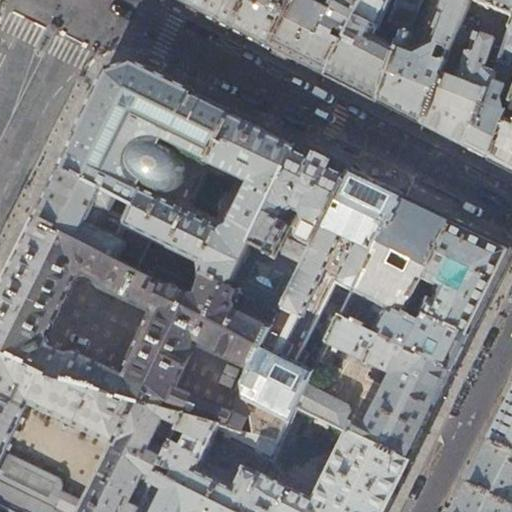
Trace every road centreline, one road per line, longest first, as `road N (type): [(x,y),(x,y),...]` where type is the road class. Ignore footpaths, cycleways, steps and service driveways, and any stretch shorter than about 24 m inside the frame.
road 1 (residential): [(106,0),(511,207)]
road 2 (residential): [(423,511),(511,329)]
road 3 (primary): [(0,134),(67,0)]
